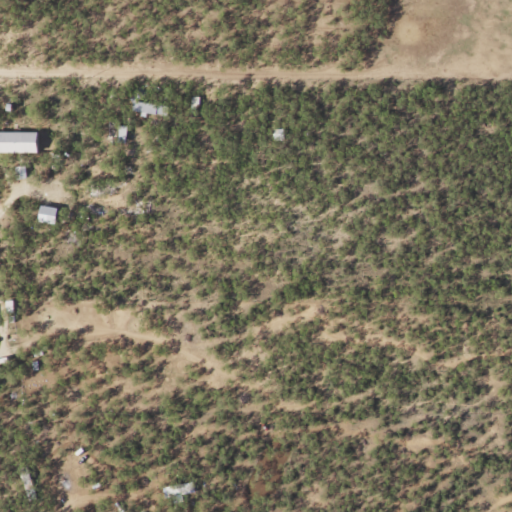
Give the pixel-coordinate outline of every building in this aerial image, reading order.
[(131,114),(165,114),(165,103),(131,103),(131,114)] [(105,142),(124,144),(125,123),(106,122),(105,142)] [(0,153),(34,153),(34,133),(0,133),(0,153)] [(19,166),(19,177),(28,177),(28,166),(19,166)] [(52,225),(54,209),(38,207),(36,223),(52,225)]
